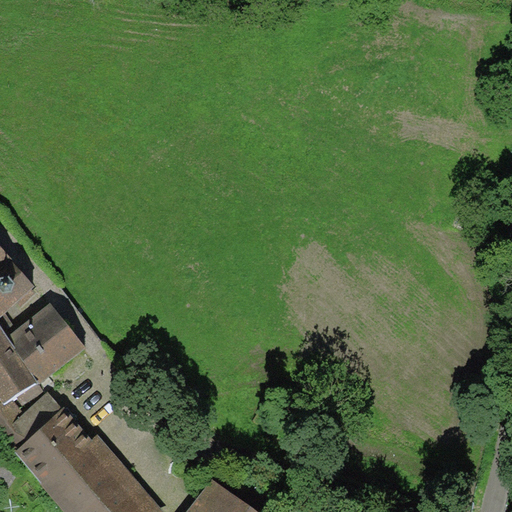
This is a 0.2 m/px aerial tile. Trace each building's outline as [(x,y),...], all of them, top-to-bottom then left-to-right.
[(0,246),(0,266),(10,258),(0,246)] [(10,258),(0,266),(0,400),(3,404),(36,385),(5,336),(0,329),(0,314),(32,285),(10,258)] [(48,302),(5,336),(36,385),(84,347),(48,302)] [(49,399),(16,429),(31,446),(19,456),(65,511),(158,511),(96,439),(91,445),(49,399)] [(254,511),(212,481),(187,511),(254,511)]
